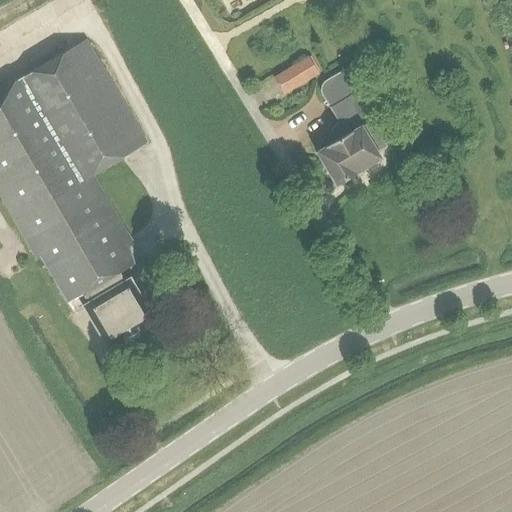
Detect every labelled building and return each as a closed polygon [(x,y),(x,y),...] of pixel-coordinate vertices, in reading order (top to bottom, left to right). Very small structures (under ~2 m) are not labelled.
[(211,0),(220,21),(269,0),(211,0)] [(354,38),(398,47),(402,30),(358,22),(354,38)] [(0,91),(0,201),(4,209),(35,262),(39,259),(66,305),(80,297),(86,306),(79,310),(103,351),(151,323),(127,283),(121,286),(116,278),(133,268),(128,250),(132,248),(91,177),(145,145),(85,42),(0,91)] [(283,97),(318,75),(308,58),(272,79),(283,97)] [(345,78),(342,72),(324,83),(322,84),(321,86),(320,88),(320,90),(320,91),(320,94),(321,96),(330,112),(332,111),(354,97),(359,94),(348,76),(345,78)] [(349,138),(315,159),(333,189),(376,163),(372,156),(380,151),(372,138),(368,141),(361,130),(370,124),(354,97),(332,111),(349,138)]
